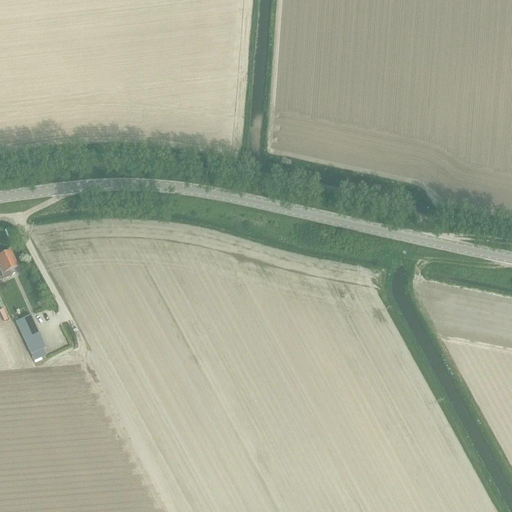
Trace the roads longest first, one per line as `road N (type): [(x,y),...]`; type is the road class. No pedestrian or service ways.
road 1 (tertiary): [(511,258),(158,186),(0,198)]
road 2 (track): [(83,341),(16,218)]
